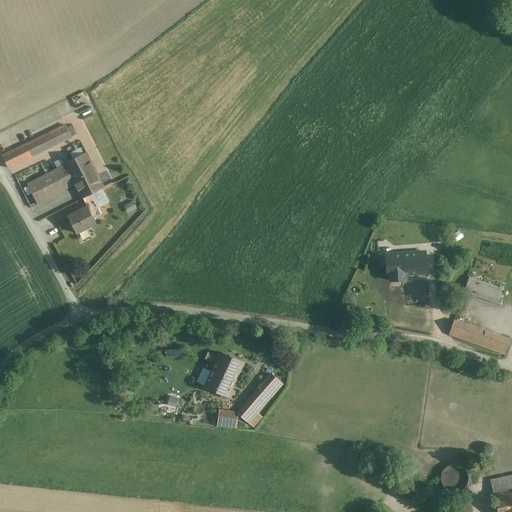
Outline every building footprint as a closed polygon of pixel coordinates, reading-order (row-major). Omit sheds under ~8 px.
[(71,138),(65,125),(2,155),(8,168),(71,138)] [(104,187),(87,152),(26,182),(37,204),(75,185),(81,198),(104,187)] [(126,205),(130,212),(140,207),(136,200),(126,205)] [(97,224),(87,206),(68,216),(78,234),(97,224)] [(390,246),(393,281),(410,280),(410,273),(434,272),(432,243),(390,246)] [(470,278),(465,292),(499,304),(504,290),(470,278)] [(433,321),(430,285),(401,287),(404,323),(433,321)] [(455,319),(450,334),(505,355),(511,340),(455,319)] [(168,357),(185,357),(185,349),(168,349),(168,357)] [(229,396),(243,362),(218,352),(204,386),(229,396)] [(283,382),(272,373),(238,413),(248,422),(283,382)] [(173,395),(170,404),(179,407),(182,398),(173,395)] [(221,425),(238,429),(240,420),(223,416),(221,425)] [(511,511),(511,475),(492,480),(498,511),(511,511)] [(473,511),(471,500),(456,503),(457,511),(473,511)]
